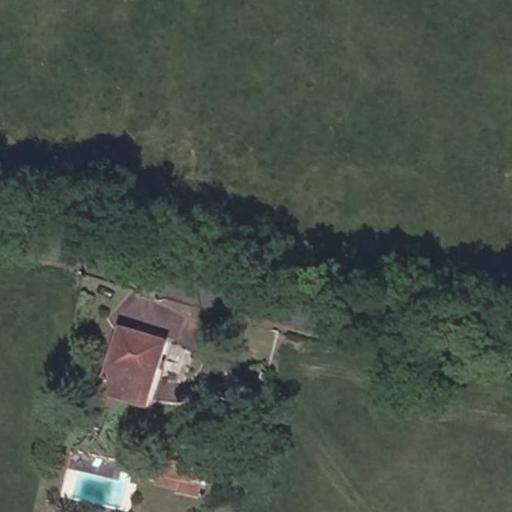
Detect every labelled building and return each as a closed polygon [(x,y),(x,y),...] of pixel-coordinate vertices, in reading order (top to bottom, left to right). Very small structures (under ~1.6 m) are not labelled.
[(129,333),(123,394),(182,401),(190,341),(129,333)] [(269,347),(266,379),(278,380),(281,348),(269,347)] [(180,418),(182,401),(123,394),(122,411),(180,418)] [(158,479),(201,497),(211,473),(167,455),(158,479)] [(217,457),(216,475),(238,477),(239,457),(217,457)]
